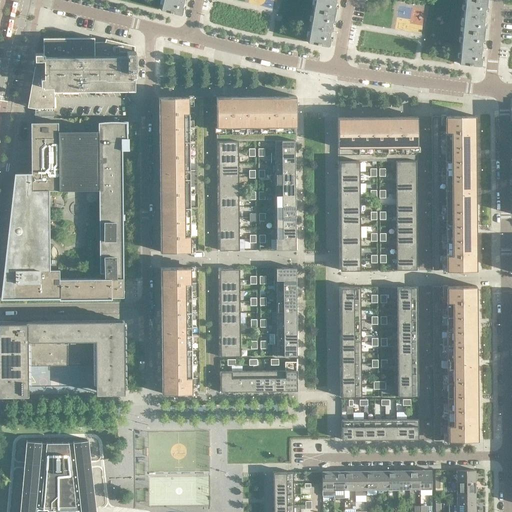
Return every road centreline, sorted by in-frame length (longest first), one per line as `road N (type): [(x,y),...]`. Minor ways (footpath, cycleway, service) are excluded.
road 1 (residential): [(0,308),(142,308),(144,108),(155,29)]
road 2 (residential): [(505,458),(504,291)]
road 3 (residential): [(338,457),(505,458)]
road 4 (residential): [(495,91),(334,68)]
road 5 (residential): [(334,68),(187,36)]
road 6 (residential): [(503,237),(495,91)]
road 7 (residential): [(155,29),(33,0)]
